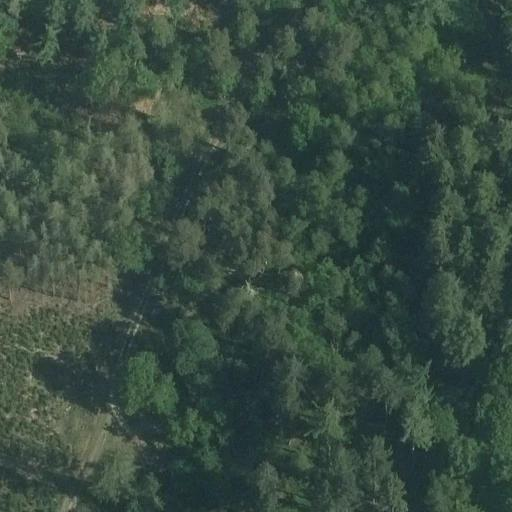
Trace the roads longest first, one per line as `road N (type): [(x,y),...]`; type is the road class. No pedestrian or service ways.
road 1 (track): [(288,0),(205,115),(166,203),(68,511)]
road 2 (track): [(74,495),(269,389),(411,402),(511,384)]
